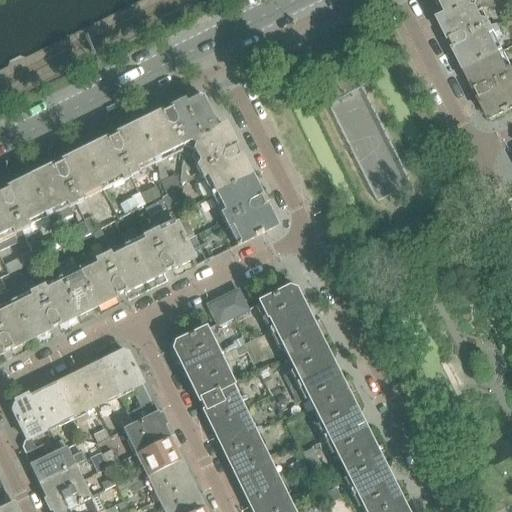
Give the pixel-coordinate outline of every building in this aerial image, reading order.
[(435,0),(445,19),(469,8),(472,9),(473,5),(479,3),(494,10),(496,9),(492,0),(435,0)] [(511,6),(502,11),(504,14),(511,17),(511,6)] [(500,55),(491,38),(495,35),(489,23),(484,23),(478,11),(472,9),(469,8),(445,19),(439,22),(465,73),(500,55)] [(511,70),(509,73),(500,55),(465,73),(490,123),(511,112),(511,70)] [(219,131),(202,98),(198,97),(138,127),(155,161),(189,144),(194,147),(196,142),(219,131)] [(155,161),(138,127),(83,154),(101,189),(120,179),(122,184),(138,175),(136,171),(155,161)] [(224,128),(219,131),(196,142),(194,147),(192,152),(198,164),(195,169),(202,181),(206,179),(215,197),(250,179),(224,128)] [(101,189),(83,154),(29,180),(46,215),(65,206),(67,210),(84,202),(82,198),(101,189)] [(168,180),(160,163),(157,165),(159,184),(168,180)] [(190,180),(183,166),(182,166),(179,184),(181,186),(190,180)] [(174,178),(160,184),(165,196),(178,188),(174,178)] [(275,229),(250,179),(215,197),(224,214),(219,216),(226,230),(230,229),(240,247),(275,229)] [(44,256),(29,224),(46,215),(29,180),(0,194),(0,253),(17,245),(14,237),(21,233),(32,254),(35,261),(44,256)] [(161,198),(155,189),(139,197),(145,207),(161,198)] [(180,203),(172,193),(161,201),(168,212),(180,203)] [(138,195),(130,199),(136,211),(145,207),(139,197),(138,195)] [(154,215),(150,208),(145,210),(148,217),(154,215)] [(195,239),(184,219),(182,213),(170,219),(183,245),(195,239)] [(98,232),(91,218),(83,223),(90,236),(91,236),(98,232)] [(191,262),(183,245),(170,219),(153,227),(156,232),(142,239),(143,243),(127,251),(144,285),(191,262)] [(90,236),(83,223),(76,226),(83,240),(90,236)] [(98,232),(91,236),(96,246),(106,242),(100,231),(98,232)] [(96,248),(93,243),(90,236),(83,240),(66,248),(72,260),(96,248)] [(144,285),(127,251),(111,259),(109,255),(94,263),(95,266),(81,273),(98,308),(144,285)] [(32,254),(20,260),(24,269),(24,268),(36,263),(35,261),(32,254)] [(41,273),(36,264),(36,263),(24,268),(30,279),(41,273)] [(98,308),(81,273),(60,283),(77,319),(98,308)] [(77,319),(60,283),(47,290),(45,287),(28,295),(30,298),(30,299),(14,307),(31,342),(77,319)] [(319,344),(309,324),(300,307),(303,303),(298,294),(294,293),(288,291),(284,289),(275,294),(274,298),(273,298),(273,299),(256,307),(263,321),(266,319),(271,330),(265,333),(268,340),(274,337),(286,360),(319,344)] [(234,318),(244,313),(247,312),(237,293),(208,307),(217,326),(221,324),(231,319),(234,318)] [(0,356),(31,342),(14,307),(0,314),(0,356)] [(238,382),(229,362),(235,358),(234,355),(240,352),(239,349),(226,356),(224,352),(217,356),(213,347),(215,346),(208,331),(189,340),(188,339),(185,337),(176,342),(175,346),(176,346),(175,347),(173,351),(174,352),(173,352),(171,356),(176,365),(179,366),(180,365),(198,401),(235,383),(238,382)] [(346,397),(336,377),(319,344),(286,360),(293,373),(283,378),(297,407),(306,402),(312,414),(346,397)] [(142,387),(127,356),(122,354),(101,364),(117,396),(130,389),(132,392),(142,387)] [(117,396),(101,364),(77,376),(95,411),(105,406),(103,403),(117,396)] [(270,378),(265,368),(265,367),(258,371),(257,371),(263,382),(270,378)] [(95,411),(77,376),(55,387),(70,420),(71,419),(75,427),(88,421),(85,416),(95,411)] [(277,387),(275,384),(274,385),(272,382),(266,385),(269,391),(277,387)] [(251,406),(248,400),(246,397),(242,399),(235,383),(198,401),(198,403),(199,402),(204,413),(203,413),(210,427),(216,425),(243,412),(242,411),(251,406)] [(70,420),(55,387),(32,398),(49,431),(58,427),(70,420)] [(142,387),(132,392),(141,410),(151,405),(142,387)] [(281,395),(277,388),(270,392),(274,399),(281,395)] [(30,440),(49,431),(32,398),(28,400),(27,397),(15,403),(16,406),(14,407),(12,413),(26,442),(24,443),(22,449),(31,469),(32,469),(43,464),(60,455),(56,446),(45,452),(42,447),(35,450),(32,444),(30,440)] [(373,451),(363,431),(346,397),(312,414),(318,426),(323,438),(316,441),(320,449),(327,446),(339,469),(373,451)] [(287,405),(283,398),(276,401),(280,408),(287,405)] [(133,414),(127,417),(133,428),(156,416),(151,405),(141,410),(133,414)] [(253,432),(243,412),(216,425),(210,427),(222,451),(258,434),(256,430),(253,432)] [(169,441),(162,427),(165,426),(161,417),(158,419),(156,416),(133,428),(123,433),(135,457),(169,441)] [(127,417),(118,422),(119,425),(123,433),(133,428),(127,417)] [(108,439),(105,432),(93,438),(96,445),(108,439)] [(267,461),(257,440),(260,438),(258,434),(222,451),(235,477),(267,461)] [(180,464),(174,451),(177,449),(172,441),(169,442),(169,441),(135,457),(146,480),(180,464)] [(75,467),(85,463),(81,454),(71,459),(68,451),(60,455),(43,464),(32,469),(40,484),(75,467)] [(324,474),(312,451),(302,456),(313,478),(315,477),(316,478),(324,474)] [(384,511),(400,505),(390,485),(373,451),(339,469),(350,492),(343,495),(345,498),(341,500),(326,507),(326,508),(327,511),(353,511),(359,509),(360,511),(384,511)] [(119,464),(116,458),(114,459),(111,452),(102,457),(108,469),(119,464)] [(108,471),(100,455),(90,461),(97,476),(108,471)] [(286,481),(284,477),(277,480),(267,461),(235,477),(246,501),(286,481)] [(191,487),(180,464),(146,480),(158,503),(191,487)] [(47,500),(83,483),(75,467),(40,484),(47,500)] [(131,487),(140,483),(138,477),(117,487),(120,493),(131,487)] [(116,487),(112,480),(101,485),(105,492),(116,487)] [(281,511),(290,508),(281,488),(288,485),(286,481),(246,501),(251,511),(281,511)] [(146,488),(143,482),(140,483),(131,487),(134,494),(146,488)] [(53,511),(63,511),(91,499),(83,483),(47,500),(48,502),(46,503),(50,511),(52,510),(53,511)] [(197,511),(202,510),(191,487),(158,503),(161,511),(197,511)] [(335,490),(321,497),(326,507),(341,500),(335,490)] [(104,511),(97,496),(91,499),(63,511),(104,511)]
